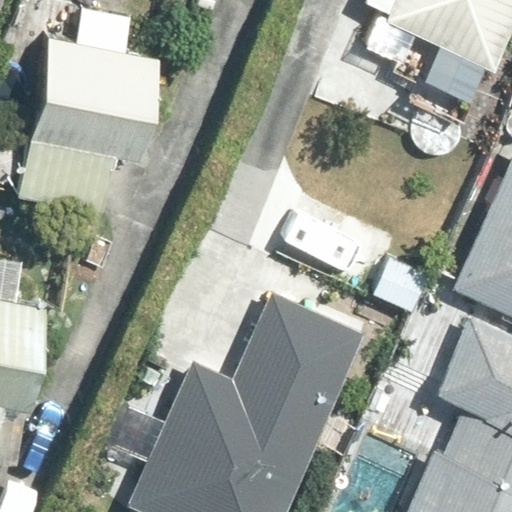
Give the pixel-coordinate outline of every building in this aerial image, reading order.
[(511,0),(361,0),(361,2),(387,12),(383,21),(490,69),(511,18),(511,0)] [(122,49),(128,12),(78,4),(72,39),(46,34),(15,196),(98,213),(110,151),(135,156),(154,54),(122,49)] [(432,392),(460,406),(438,451),(430,448),(402,508),(379,499),(374,509),(379,511),(511,511),(511,147),(454,270),(445,265),(391,378),(429,396),(432,392)] [(284,185),(268,223),(307,239),(315,215),(338,225),(344,208),(284,185)] [(284,511),(362,335),(271,295),(234,379),(194,361),(130,508),(139,511),(284,511)] [(0,403),(23,408),(42,305),(0,298),(0,403)]
